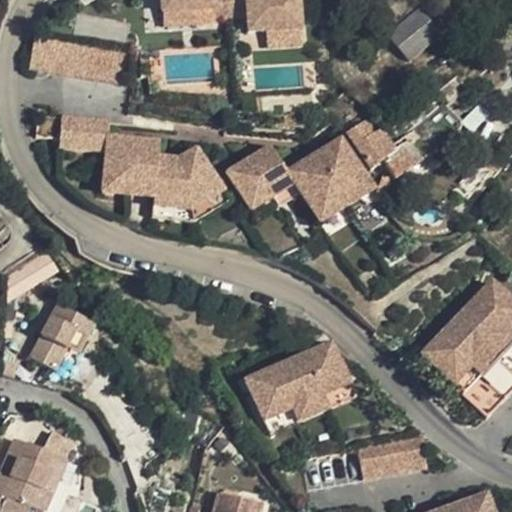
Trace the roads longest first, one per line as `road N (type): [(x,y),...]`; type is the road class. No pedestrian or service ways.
road 1 (residential): [(511,487),(497,487),(323,308),(136,267),(26,180),(15,55),(38,0)]
road 2 (residential): [(134,511),(87,423),(38,412),(0,461)]
